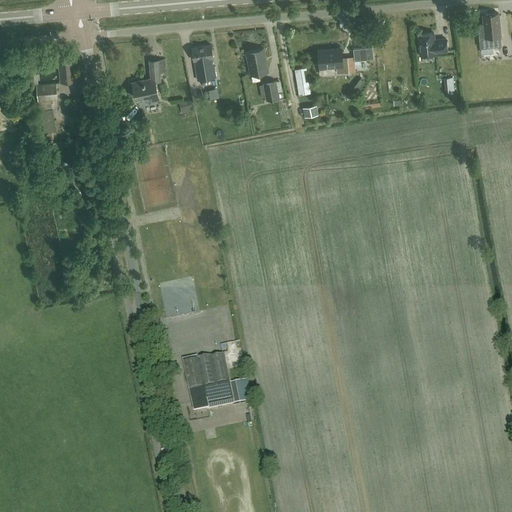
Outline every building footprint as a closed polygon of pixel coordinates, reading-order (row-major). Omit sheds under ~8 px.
[(480,48),(501,46),(500,36),(501,36),(499,13),(498,13),(484,15),(485,24),(478,25),(480,48)] [(435,41),(434,33),(418,34),(420,55),(436,54),(436,53),(447,51),(446,38),(437,39),(438,40),(435,41)] [(198,79),(215,76),(214,66),(212,67),(211,58),(213,58),(211,45),(192,48),(194,61),(196,60),(197,64),(196,64),(198,79)] [(373,46),(353,49),(355,61),(374,58),(373,46)] [(251,75),(268,72),(263,48),(246,52),(251,75)] [(342,57),(341,48),(331,49),(331,50),(319,51),(319,50),(318,50),(319,67),(336,66),(337,72),(348,71),(347,57),(342,57)] [(61,82),(75,81),(73,63),(71,64),(70,56),(58,57),(61,82)] [(155,80),(160,79),(158,60),(150,61),(151,78),(132,82),(135,98),(145,96),(146,100),(159,97),(155,80)] [(188,94),(184,74),(175,76),(180,96),(188,94)] [(278,97),(275,81),(264,83),(267,99),(278,97)] [(57,98),(56,82),(36,84),(37,100),(57,98)] [(189,185),(177,188),(179,203),(192,201),(189,185)] [(184,364),(189,389),(193,405),(206,402),(206,406),(232,400),(223,355),(194,361),(194,359),(194,358),(183,361),(184,364)] [(238,405),(239,414),(251,412),(250,403),(238,405)] [(268,511),(253,428),(212,435),(226,511),(268,511)] [(199,442),(203,461),(209,460),(205,441),(199,442)] [(202,467),(202,476),(210,476),(210,466),(202,467)]
